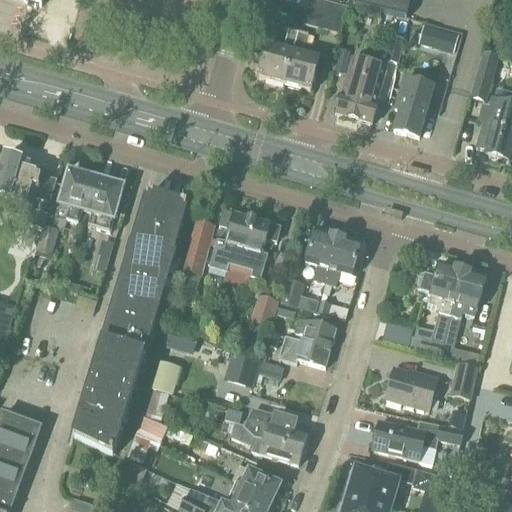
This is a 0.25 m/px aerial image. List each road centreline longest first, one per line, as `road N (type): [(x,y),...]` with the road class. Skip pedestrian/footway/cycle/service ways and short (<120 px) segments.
road 1 (residential): [(0,116),(389,228)]
road 2 (unknown): [(147,159),(64,411),(51,511)]
road 3 (residential): [(511,191),(258,117),(203,139)]
road 4 (tertiary): [(203,139),(511,227)]
road 5 (residential): [(303,511),(389,228)]
road 6 (residential): [(203,139),(109,75),(0,43)]
road 7 (tertiary): [(0,81),(203,139)]
road 8 (residential): [(241,0),(203,139)]
road 9 (residential): [(389,228),(511,264)]
